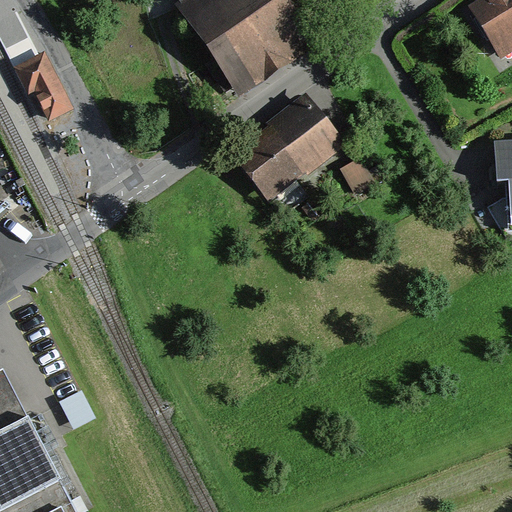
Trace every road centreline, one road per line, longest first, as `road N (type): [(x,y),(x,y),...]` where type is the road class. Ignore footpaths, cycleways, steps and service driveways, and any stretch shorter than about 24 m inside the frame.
road 1 (residential): [(431,0),(130,200)]
road 2 (residential): [(130,200),(85,102),(21,0)]
road 3 (residential): [(130,200),(22,276)]
